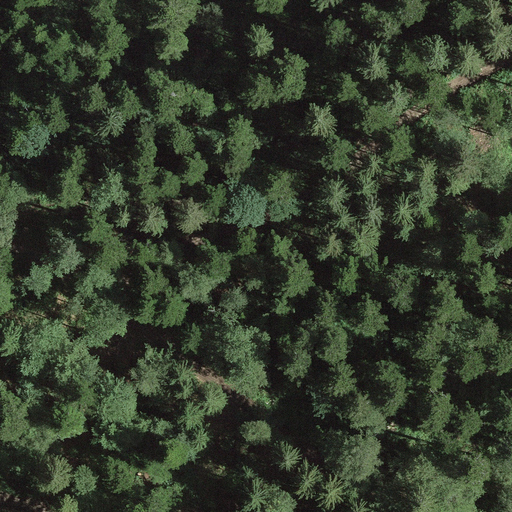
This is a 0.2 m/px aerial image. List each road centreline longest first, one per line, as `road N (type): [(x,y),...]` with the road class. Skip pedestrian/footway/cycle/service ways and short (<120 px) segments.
road 1 (track): [(384,511),(173,341),(52,262),(0,239)]
road 2 (track): [(511,59),(451,84),(317,190),(267,217),(195,237),(137,273),(116,302)]
road 3 (track): [(267,217),(200,205),(0,218)]
road 4 (track): [(203,0),(279,21),(360,0)]
